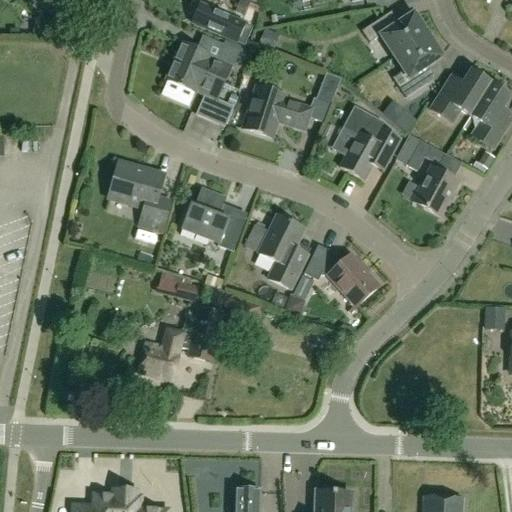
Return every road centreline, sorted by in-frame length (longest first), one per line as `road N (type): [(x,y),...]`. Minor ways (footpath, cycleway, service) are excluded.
road 1 (residential): [(424,286),(333,208),(172,149),(122,115),(111,88),(130,0)]
road 2 (tertiary): [(334,445),(44,436)]
road 3 (residential): [(334,445),(350,365),(424,286)]
road 4 (tertiary): [(511,451),(334,445)]
road 5 (residential): [(424,286),(511,163)]
